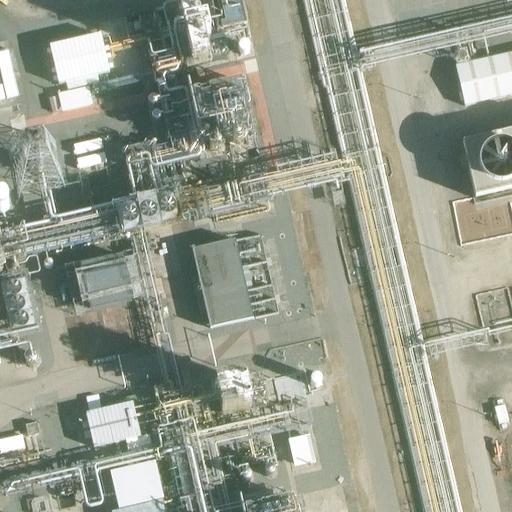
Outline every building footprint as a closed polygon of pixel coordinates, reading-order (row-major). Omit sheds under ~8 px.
[(511,0),(308,0),(318,42),(317,43),(343,157),(276,172),(278,179),(266,182),(265,179),(159,203),(151,173),(256,147),(241,85),(218,88),(212,64),(253,57),(239,0),(211,0),(124,19),(130,41),(142,39),(157,97),(145,100),(155,149),(121,159),(132,210),(89,219),(80,182),(41,193),(47,229),(24,234),(23,231),(0,236),(0,266),(21,261),(22,265),(26,264),(25,259),(107,240),(108,247),(119,244),(119,245),(132,242),(136,257),(123,261),(126,275),(139,273),(157,349),(167,346),(144,239),(186,229),(184,222),(348,185),(423,511),(460,511),(360,72),(402,62),(511,38),(511,23),(398,48),(356,57),(343,0),(511,0)] [(50,49),(59,88),(110,76),(101,37),(50,49)] [(0,113),(21,108),(8,54),(0,55),(0,113)] [(511,56),(455,70),(464,109),(511,98),(511,56)] [(89,90),(58,97),(61,114),(92,107),(89,90)] [(511,192),(511,135),(462,147),(475,201),(511,192)] [(101,142),(73,147),(75,158),(103,151),(101,142)] [(54,143),(7,154),(17,196),(63,185),(54,143)] [(104,155),(77,162),(79,172),(106,165),(104,155)] [(192,254),(198,281),(192,282),(199,314),(205,312),(210,332),(253,322),(235,244),(192,254)] [(66,284),(71,305),(88,301),(91,314),(133,303),(126,275),(123,261),(122,258),(80,268),(83,280),(66,284)] [(35,329),(24,281),(0,286),(12,334),(35,329)] [(296,343),(284,346),(290,368),(302,364),(296,343)] [(27,367),(28,369),(30,370),(33,370),(35,369),(37,368),(38,366),(39,364),(39,362),(38,360),(37,358),(35,357),(33,356),(31,356),(29,357),(27,359),(26,361),(25,363),(26,365),(27,367)] [(295,511),(293,501),(244,511),(229,511),(216,451),(311,429),(306,410),(269,418),(266,405),(268,405),(262,380),(258,381),(257,377),(211,388),(212,393),(205,395),(203,386),(185,390),(186,397),(178,399),(176,390),(163,393),(162,390),(154,392),(158,413),(151,415),(154,428),(151,429),(155,448),(152,448),(149,437),(140,439),(132,406),(86,416),(87,423),(82,425),(83,432),(89,430),(90,433),(84,434),(85,442),(91,440),(94,450),(126,443),(128,455),(142,452),(143,454),(3,485),(5,496),(19,493),(19,495),(28,493),(28,491),(79,479),(86,509),(86,510),(87,510),(88,511),(90,511),(91,511),(100,509),(101,508),(102,508),(103,507),(103,506),(103,505),(96,475),(169,458),(181,511),(295,511)] [(310,387),(311,388),(312,390),(314,390),(316,391),(317,390),(319,389),(320,388),(321,386),(321,385),(320,383),(319,381),(318,380),(316,380),(314,380),(313,381),(311,382),(310,383),(310,385),(310,387)] [(309,438),(288,443),(294,470),(315,465),(309,438)] [(246,475),(245,475),(244,476),(242,477),(241,479),(241,480),(241,481),(241,482),(242,483),(243,484),(244,485),(245,485),(246,485),(248,485),(249,484),(250,483),(251,482),(251,480),(265,476),(265,477),(266,478),(267,479),(269,479),(270,479),(272,479),(273,478),(274,477),(275,476),(275,474),(275,473),(274,472),(273,471),(272,470),(271,470),(270,469),(269,470),(268,470),(267,471),(266,471),(265,472),(265,474),(265,475),(251,478),(250,477),(249,476),(248,476),(247,475),(246,475)]
